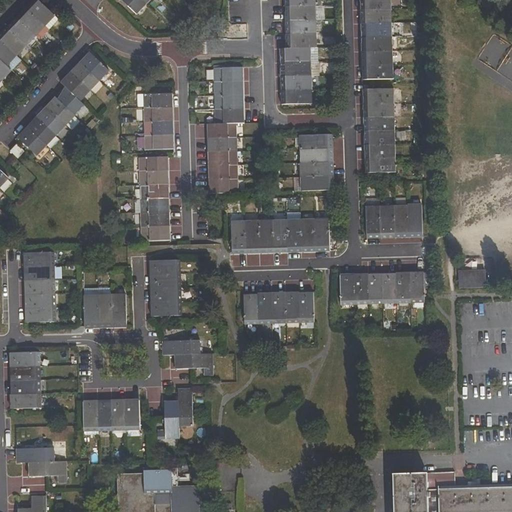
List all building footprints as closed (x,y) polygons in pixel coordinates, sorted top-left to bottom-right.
[(121,0),(138,15),(147,5),(141,0),(121,0)] [(364,3),(364,10),(392,9),(391,0),(362,0),(362,3),(364,3)] [(56,15),(40,1),(33,13),(46,25),(56,15)] [(289,14),(290,21),(317,21),(317,14),(317,9),(317,6),(288,7),(287,7),(287,15),(289,14)] [(366,17),(366,24),(392,24),(392,9),(364,10),(362,10),(362,18),(366,17)] [(31,11),(23,22),(37,35),(46,25),(33,13),(31,11)] [(21,20),(14,32),(27,46),(37,35),(23,22),(21,20)] [(288,21),(288,29),(290,29),(291,35),(317,35),(317,21),(290,21),(288,21)] [(366,31),(366,38),(393,37),(392,24),(366,24),(362,24),(362,31),(366,31)] [(12,30),(4,42),(18,55),(27,46),(14,32),(12,30)] [(291,49),(312,48),(318,48),(317,35),(291,35),(288,36),(288,42),(291,42),(291,49)] [(365,38),(365,45),(366,45),(366,52),(393,51),(393,37),(366,38),(365,38)] [(0,58),(8,66),(18,55),(4,42),(2,40),(0,43),(0,58)] [(285,57),(285,63),(312,62),(312,48),(291,49),(288,49),(287,49),(281,49),(282,57),(285,57)] [(364,59),(367,59),(367,66),(393,65),(393,51),(366,52),(364,52),(364,59)] [(111,71),(91,52),(84,64),(101,81),(111,71)] [(8,66),(0,58),(0,77),(3,80),(12,70),(8,66)] [(81,62),(74,74),(92,91),(101,81),(84,64),(81,62)] [(312,76),(320,76),(320,62),(318,62),(312,62),(285,63),(284,63),(284,71),(286,71),(286,77),(312,76)] [(364,73),(367,73),(367,80),(394,79),(393,65),(367,66),(364,66),(364,73)] [(243,82),(243,76),(241,76),(240,67),(215,68),(215,82),(241,82),(243,82)] [(82,101),(92,91),(74,74),(72,72),(65,84),(67,86),(82,101)] [(313,90),(312,76),(286,77),(283,77),(283,84),(286,84),(286,91),(313,90)] [(241,82),(215,82),(215,96),(241,96),(244,96),(244,89),(241,89),(241,82)] [(82,101),(67,86),(59,99),(75,116),(86,105),(82,101)] [(282,91),(283,99),(286,99),(286,105),(313,104),(313,90),(286,91),(282,91)] [(368,97),(368,104),(395,103),(394,90),(365,90),(365,97),(368,97)] [(173,107),(173,100),(171,100),(171,94),(144,95),(144,107),(171,107),(173,107)] [(215,96),(216,110),(242,109),(244,109),(244,103),(242,103),(241,96),(215,96)] [(56,97),(50,109),(67,125),(75,116),(59,99),(56,97)] [(368,111),(368,118),(395,117),(395,103),(368,104),(365,104),(366,111),(368,111)] [(48,107),(40,119),(57,135),(67,125),(50,109),(48,107)] [(173,121),(173,115),(171,115),(171,107),(144,107),(144,122),(171,122),(173,121)] [(242,109),(216,110),(216,124),(237,124),(245,124),(245,123),(244,117),(242,117),(242,109)] [(38,117),(30,130),(47,145),(57,135),(40,119),(38,117)] [(370,125),(370,132),(395,131),(395,117),(368,118),(366,118),(366,125),(370,125)] [(174,135),(174,128),(172,128),(171,122),(144,122),(145,136),(172,135),(174,135)] [(216,124),(208,124),(208,125),(208,133),(210,133),(211,138),(238,137),(237,124),(216,124)] [(28,128),(21,139),(38,155),(47,145),(30,130),(28,128)] [(370,139),(370,145),(396,145),(395,131),(370,132),(369,132),(369,139),(370,139)] [(174,149),(174,142),(172,142),(172,135),(145,136),(145,150),(174,149)] [(333,142),(331,142),(331,135),(300,135),(301,150),(332,149),(333,149),(333,142)] [(208,138),(208,147),(211,147),(211,152),(238,152),(238,137),(211,138),(208,138)] [(11,151),(19,159),(26,151),(18,144),(11,151)] [(370,152),(371,159),(396,159),(396,145),(370,145),(368,146),(368,152),(370,152)] [(334,156),(332,156),(332,149),(301,150),(302,163),(332,163),(334,163),(334,156)] [(209,153),(209,160),(211,160),(211,166),(238,165),(238,152),(211,152),(209,153)] [(169,171),(169,164),(167,164),(166,157),(140,158),(140,172),(167,171),(169,171)] [(366,167),(370,167),(370,173),(396,172),(396,159),(366,159),(366,167)] [(334,169),(332,170),(332,163),(302,163),(302,178),(332,177),(335,177),(334,169)] [(209,174),(211,174),(211,180),(239,180),(238,165),(211,166),(209,166),(209,174)] [(0,169),(0,188),(0,189),(10,179),(0,169)] [(169,185),(169,178),(167,178),(167,171),(140,172),(140,186),(167,185),(169,185)] [(335,183),(333,183),(332,177),(302,178),(303,191),(335,190),(335,183)] [(209,188),(211,188),(212,194),(239,193),(239,180),(211,180),(209,180),(209,188)] [(170,199),(170,193),(167,193),(167,185),(140,186),(141,199),(167,199),(170,199)] [(170,212),(170,206),(168,206),(167,199),(141,199),(141,213),(168,212),(170,212)] [(409,234),(417,233),(417,231),(423,231),(422,205),(408,206),(409,231),(409,234)] [(381,235),(389,234),(389,232),(395,232),(394,206),(380,207),(381,232),(381,235)] [(395,234),(403,234),(402,232),(409,231),(408,206),(394,206),(395,232),(395,234)] [(375,235),(375,232),(381,232),(380,207),(367,207),(368,235),(375,235)] [(170,227),(170,219),(168,219),(168,212),(141,213),(141,227),(168,227),(170,227)] [(302,248),(309,248),(310,245),(316,245),(316,219),(301,220),(302,246),(302,248)] [(324,248),(323,245),(330,245),(329,219),(316,219),(316,245),(316,248),(324,248)] [(274,249),(282,249),(282,246),(288,246),(287,220),(274,221),(274,246),(274,249)] [(288,248),(295,248),(295,246),(302,246),(301,220),(287,220),(288,246),(288,248)] [(233,250),(240,249),(240,247),(247,247),(246,221),(232,222),(233,250)] [(247,249),(254,249),(254,247),(260,246),(260,221),(246,221),(247,247),(247,249)] [(260,249),(268,249),(268,246),(274,246),(274,221),(260,221),(260,246),(260,249)] [(171,241),(171,234),(169,234),(168,227),(141,227),(142,241),(171,241)] [(24,253),(25,261),(28,261),(28,267),(55,266),(55,252),(24,253)] [(151,261),(151,269),(153,269),(153,275),(181,275),(181,260),(151,261)] [(25,267),(25,274),(28,274),(28,280),(56,279),(55,266),(28,267),(25,267)] [(461,271),(455,271),(456,288),(482,287),(481,272),(461,273),(461,271)] [(411,273),(404,274),(404,276),(397,276),(398,300),(412,300),(411,276),(411,273)] [(411,276),(412,300),(424,299),(424,273),(417,273),(417,276),(411,276)] [(383,274),(376,275),(376,277),(370,277),(370,301),(384,301),(383,277),(383,274)] [(397,274),(390,274),(390,277),(383,277),(384,301),(398,300),(397,276),(397,274)] [(151,275),(151,283),(154,283),(154,289),(182,288),(181,275),(153,275),(151,275)] [(356,275),(348,276),(348,278),(342,278),(342,302),(357,301),(356,278),(356,275)] [(370,275),(362,275),(362,278),(356,278),(357,301),(370,301),(370,277),(370,275)] [(25,280),(25,288),(29,288),(29,294),(57,294),(56,279),(28,280),(25,280)] [(152,289),(152,297),(154,297),(154,303),(182,302),(182,288),(154,289),(152,289)] [(300,293),(294,293),(294,296),(287,296),(287,319),(301,319),(300,295),(300,293)] [(314,293),(308,293),(308,295),(300,295),(301,319),(314,319),(314,293)] [(26,294),(26,302),(29,302),(29,309),(57,308),(57,294),(29,294),(26,294)] [(259,294),(252,295),(252,297),(245,298),(246,321),(260,320),(259,297),(259,294)] [(273,294),(266,294),(266,297),(259,297),(260,320),(273,320),(273,296),(273,294)] [(286,294),(280,294),(280,296),(273,296),(273,320),(287,319),(287,296),(286,294)] [(99,323),(108,323),(108,321),(113,321),(113,295),(99,296),(99,321),(99,323)] [(113,323),(122,323),(121,320),(127,320),(126,295),(113,295),(113,321),(113,323)] [(85,324),(94,324),(94,321),(99,321),(99,296),(85,296),(85,324)] [(152,310),(154,310),(154,316),(183,316),(182,302),(154,303),(152,303),(152,310)] [(27,316),(29,316),(29,322),(58,321),(57,308),(29,309),(26,309),(27,316)] [(201,354),(201,340),(163,341),(163,356),(175,355),(201,354)] [(10,354),(11,362),(13,362),(13,368),(41,366),(41,352),(10,354)] [(214,376),(213,354),(201,354),(175,355),(176,370),(193,369),(204,369),(205,376),(214,376)] [(11,368),(11,375),(13,375),(14,381),(42,380),(41,366),(13,368),(11,368)] [(11,381),(11,389),(14,389),(14,395),(42,394),(42,380),(14,381),(11,381)] [(433,387),(438,387),(438,380),(419,381),(419,387),(413,388),(414,419),(420,419),(421,431),(434,430),(434,424),(440,424),(440,418),(434,418),(433,400),(439,400),(439,393),(433,393),(433,387)] [(179,401),(179,427),(194,426),(193,389),(179,389),(179,401)] [(12,403),(14,403),(14,409),(42,408),(42,394),(14,395),(11,395),(12,403)] [(126,403),(127,431),(140,431),(140,400),(133,400),(133,403),(126,403)] [(112,401),(105,401),(106,404),(98,404),(99,432),(113,431),(112,404),(112,401)] [(126,401),(119,401),(119,403),(112,404),(113,431),(127,431),(126,403),(126,401)] [(158,440),(180,439),(179,427),(179,401),(178,401),(165,401),(166,430),(158,431),(158,440)] [(91,402),(91,404),(85,405),(85,432),(99,432),(98,404),(98,402),(91,402)] [(17,449),(18,463),(30,463),(56,463),(55,448),(17,449)] [(59,484),(68,484),(67,462),(56,463),(30,463),(30,477),(59,476),(59,484)] [(173,489),(172,470),(144,471),(144,474),(118,475),(119,511),(199,511),(198,488),(173,489)] [(455,473),(396,475),(397,511),(456,511),(456,489),(455,473)] [(511,511),(511,487),(471,489),(471,511),(511,511)] [(471,511),(471,489),(456,489),(456,511),(471,511)] [(46,511),(47,496),(32,497),(33,509),(32,511),(46,511)]
